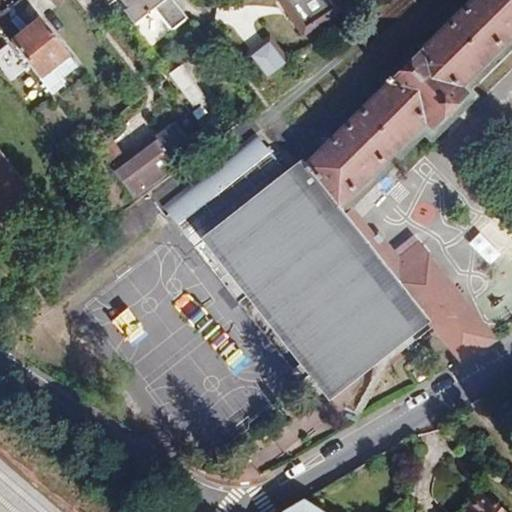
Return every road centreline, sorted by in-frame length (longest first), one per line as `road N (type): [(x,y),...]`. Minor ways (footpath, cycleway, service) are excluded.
road 1 (residential): [(511,365),(255,511)]
road 2 (residential): [(224,511),(0,355)]
